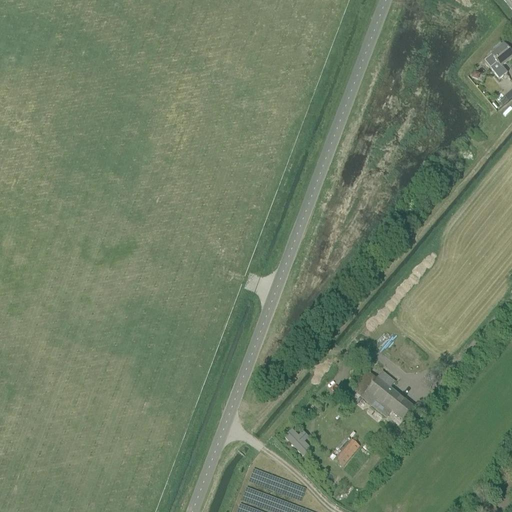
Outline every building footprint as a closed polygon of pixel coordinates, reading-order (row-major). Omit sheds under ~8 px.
[(501,68),(511,58),(511,57),(503,47),(490,57),(490,58),(484,63),(499,81),(507,75),(501,68)] [(508,102),(511,97),(511,87),(509,84),(499,92),(508,102)] [(370,388),(362,399),(361,400),(386,420),(391,414),(401,423),(412,409),(377,380),(370,388)] [(310,450),(292,431),(284,439),(303,457),(310,450)] [(360,448),(350,441),(332,462),(341,470),(360,448)]
